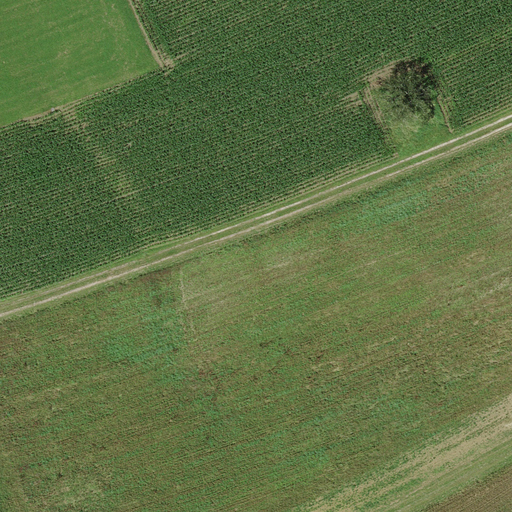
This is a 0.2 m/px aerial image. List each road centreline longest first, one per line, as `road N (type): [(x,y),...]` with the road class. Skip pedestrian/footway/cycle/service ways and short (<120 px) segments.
road 1 (track): [(0,311),(329,195),(511,117)]
road 2 (track): [(393,511),(511,449)]
